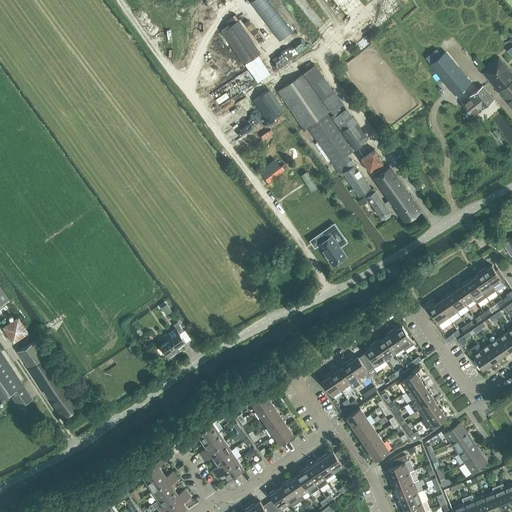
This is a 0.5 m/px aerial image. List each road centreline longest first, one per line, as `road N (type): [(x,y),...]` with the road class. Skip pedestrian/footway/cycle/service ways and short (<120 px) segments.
road 1 (unclassified): [(0,486),(74,449),(212,353),(511,186)]
road 2 (residential): [(212,500),(240,494),(331,431),(294,377),(410,300),(474,396),(511,370)]
road 3 (track): [(440,229),(314,55),(294,67),(225,0)]
